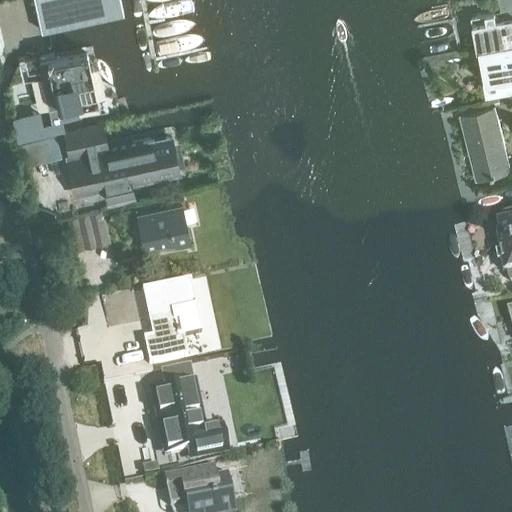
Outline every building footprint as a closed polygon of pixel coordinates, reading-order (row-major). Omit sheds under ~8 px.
[(123,12),(120,0),(34,0),(41,30),(123,12)] [(473,13),(479,46),(511,40),(511,0),(500,0),(502,8),(473,13)] [(511,40),(479,46),(488,93),(511,88),(511,40)] [(16,117),(13,118),(17,136),(19,136),(62,126),(63,126),(61,118),(78,114),(75,102),(97,97),(86,51),(47,59),(39,61),(52,121),(41,123),(39,112),(16,117)] [(476,178),(511,169),(495,105),(460,114),(476,178)] [(95,123),(64,130),(67,148),(69,155),(66,156),(68,169),(66,170),(69,182),(71,182),(74,196),(106,189),(108,201),(133,196),(131,184),(182,173),(180,166),(180,162),(176,144),(175,141),(174,136),(110,150),(108,140),(104,121),(95,123)] [(144,248),(190,238),(183,203),(136,212),(144,248)] [(500,250),(511,247),(511,211),(503,215),(500,217),(499,221),(500,225),(499,225),(500,232),(496,233),(500,250)] [(90,212),(78,215),(85,246),(97,244),(90,212)] [(65,218),(71,249),(85,246),(78,215),(65,218)] [(511,247),(500,250),(504,273),(507,273),(508,280),(511,283),(511,247)] [(191,281),(142,291),(148,321),(152,320),(156,337),(144,340),(149,365),(188,357),(184,338),(202,334),(191,281)] [(164,386),(156,388),(163,422),(199,414),(192,380),(189,365),(161,371),(164,386)] [(199,414),(163,422),(170,455),(186,452),(188,460),(199,457),(224,452),(219,428),(203,432),(199,414)] [(157,464),(142,468),(144,476),(159,472),(157,464)] [(186,511),(234,511),(227,476),(216,478),(214,468),(164,478),(170,507),(185,504),(186,511)]
